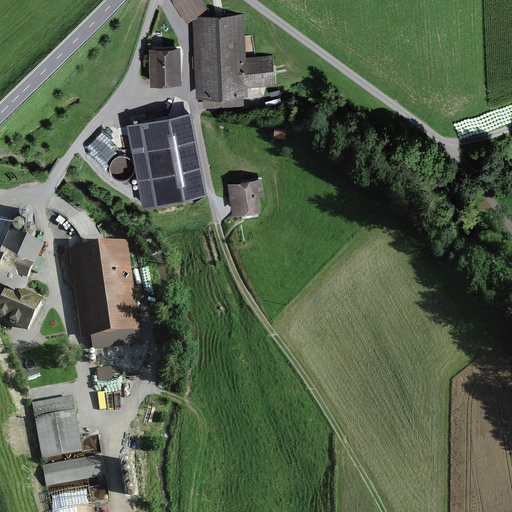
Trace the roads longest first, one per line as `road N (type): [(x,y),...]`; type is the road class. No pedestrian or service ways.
road 1 (track): [(192,94),(220,239),(237,279),(384,511)]
road 2 (residential): [(511,237),(442,139),(248,0)]
road 3 (track): [(114,511),(100,425),(50,262),(43,195)]
road 4 (primary): [(115,0),(0,113)]
road 5 (residential): [(20,196),(43,195),(126,87)]
